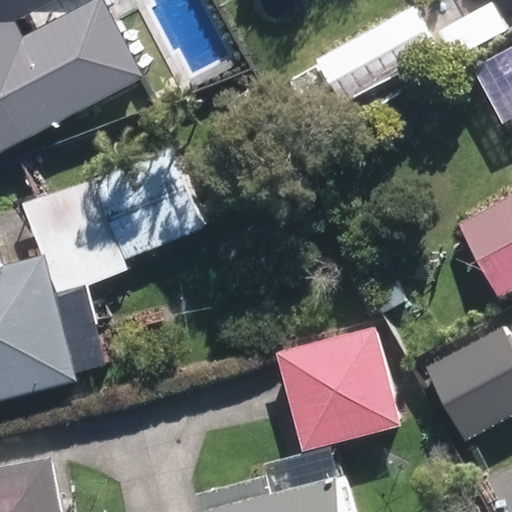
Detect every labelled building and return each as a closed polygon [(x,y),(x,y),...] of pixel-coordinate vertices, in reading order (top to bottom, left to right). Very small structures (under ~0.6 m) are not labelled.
[(20,0),(0,0),(0,156),(154,74),(114,1),(42,40),(20,0)] [(293,0),(329,52),(405,0),(293,0)] [(191,7),(165,21),(183,53),(209,39),(191,7)] [(180,160),(118,184),(147,259),(209,235),(180,160)] [(100,186),(44,207),(79,301),(135,280),(100,186)] [(511,199),(472,221),(511,293),(511,199)] [(0,410),(86,388),(57,275),(14,286),(10,270),(0,272),(0,410)] [(395,335),(304,355),(323,441),(414,421),(395,335)] [(476,337),(429,363),(452,406),(500,380),(476,337)] [(0,511),(69,511),(62,470),(0,480),(0,511)] [(359,511),(349,470),(215,502),(217,511),(359,511)]
